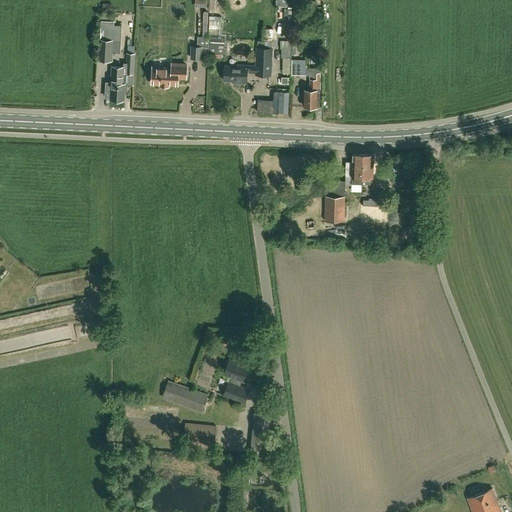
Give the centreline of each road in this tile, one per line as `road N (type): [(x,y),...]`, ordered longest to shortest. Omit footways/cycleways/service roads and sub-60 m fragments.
road 1 (unclassified): [(295,511),(243,133)]
road 2 (secondary): [(243,133),(407,135),(511,115)]
road 3 (secondary): [(0,121),(243,133)]
